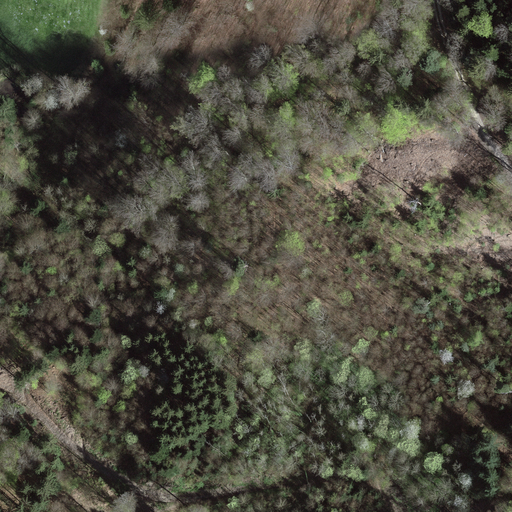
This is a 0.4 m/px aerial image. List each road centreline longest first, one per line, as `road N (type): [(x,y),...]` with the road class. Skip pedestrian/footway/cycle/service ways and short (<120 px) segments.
road 1 (track): [(403,511),(355,483),(235,482),(173,491),(138,485),(0,381)]
road 2 (track): [(24,69),(42,114),(51,175),(59,180),(140,0)]
road 3 (track): [(511,173),(466,95),(435,0)]
